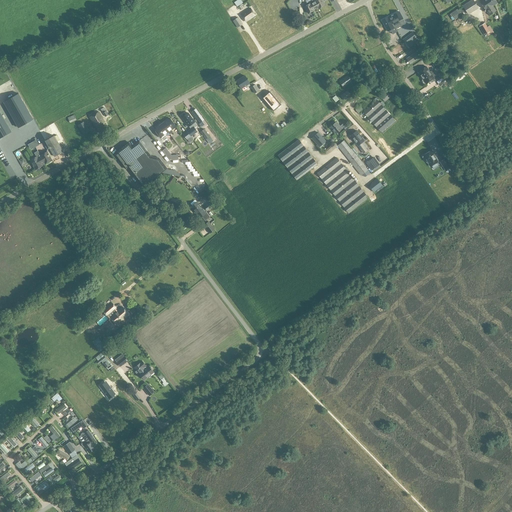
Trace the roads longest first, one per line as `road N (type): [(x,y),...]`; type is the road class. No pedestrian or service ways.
road 1 (unclassified): [(40,511),(259,357),(261,346),(99,144)]
road 2 (unclassified): [(99,144),(366,0)]
road 3 (unknown): [(46,507),(8,459),(55,416)]
